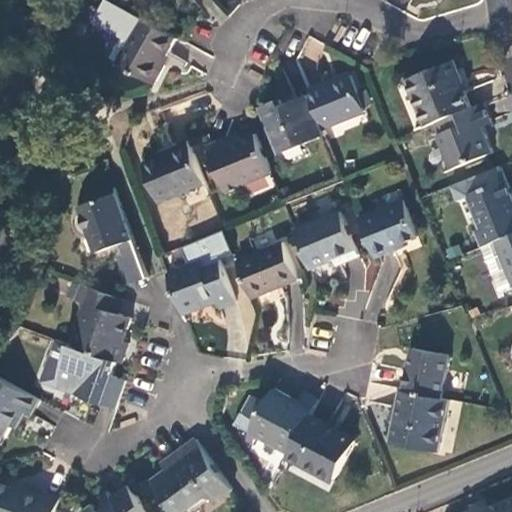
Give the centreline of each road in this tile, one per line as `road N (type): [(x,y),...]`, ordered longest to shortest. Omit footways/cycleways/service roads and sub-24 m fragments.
road 1 (residential): [(501,12),(423,34),(352,5),(309,0)]
road 2 (residential): [(348,340),(339,364),(198,374)]
road 3 (residential): [(511,456),(375,511)]
road 4 (residential): [(294,0),(248,14),(223,81),(240,91)]
road 5 (residential): [(189,410),(99,453),(73,441)]
road 6 (residential): [(266,511),(189,410)]
